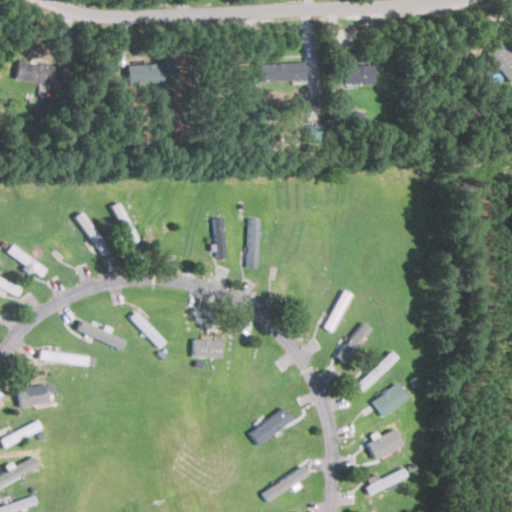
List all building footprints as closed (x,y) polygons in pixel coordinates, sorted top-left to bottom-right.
[(508,81),(511,77),(511,58),(496,40),(483,52),(508,81)] [(47,85),(50,67),(14,60),(11,77),(47,85)] [(125,85),(173,82),(172,62),(124,65),(125,85)] [(302,80),(301,62),(251,63),(251,82),(302,80)] [(370,83),(370,65),(340,65),(340,83),(370,83)] [(44,267),(27,257),(26,260),(32,263),(29,268),(39,274),(44,267)] [(330,330),(348,292),(340,288),(322,327),(330,330)] [(74,331),(120,345),(123,336),(77,321),(74,331)] [(345,341),(354,347),(369,327),(360,321),(345,341)] [(190,355),(219,356),(220,338),(191,337),(190,355)] [(85,356),(38,348),(36,357),(84,365),(85,356)] [(360,390),(395,357),(389,350),(354,383),(360,390)] [(406,397),(396,381),(370,399),(380,415),(406,397)] [(45,403),(43,384),(15,387),(17,405),(45,403)] [(246,430),(254,443),(290,419),(282,407),(246,430)] [(40,429),(36,420),(0,435),(0,444),(0,445),(40,429)] [(362,478),(367,492),(405,476),(401,468),(376,478),(374,473),(362,478)] [(0,504),(0,511),(6,511),(34,504),(31,494),(0,504)]
